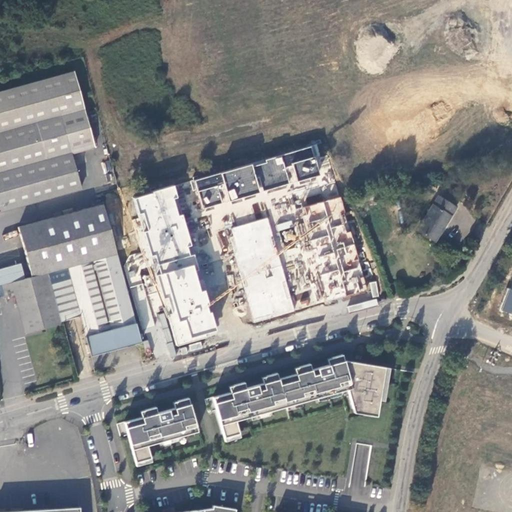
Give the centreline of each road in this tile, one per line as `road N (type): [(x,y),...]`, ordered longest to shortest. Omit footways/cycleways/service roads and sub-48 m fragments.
road 1 (tertiary): [(87,396),(402,309),(450,313)]
road 2 (residential): [(114,498),(206,477),(400,511)]
road 3 (tertiary): [(450,313),(416,413),(400,511)]
road 4 (unknown): [(0,222),(88,197),(83,156)]
